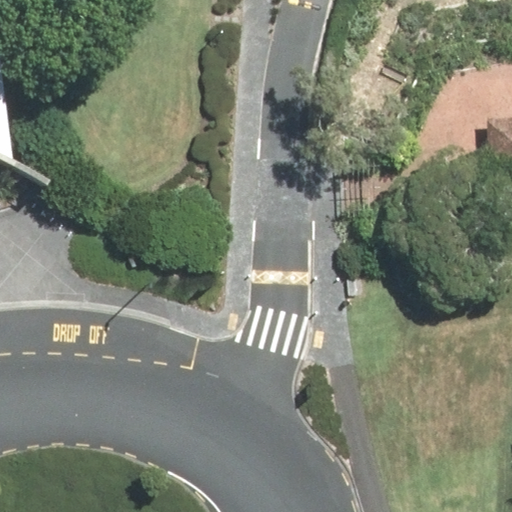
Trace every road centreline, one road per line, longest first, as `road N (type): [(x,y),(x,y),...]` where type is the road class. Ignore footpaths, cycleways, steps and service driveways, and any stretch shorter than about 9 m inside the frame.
road 1 (residential): [(235,443),(276,335),(296,0)]
road 2 (residential): [(0,405),(30,397),(142,404),(235,443)]
